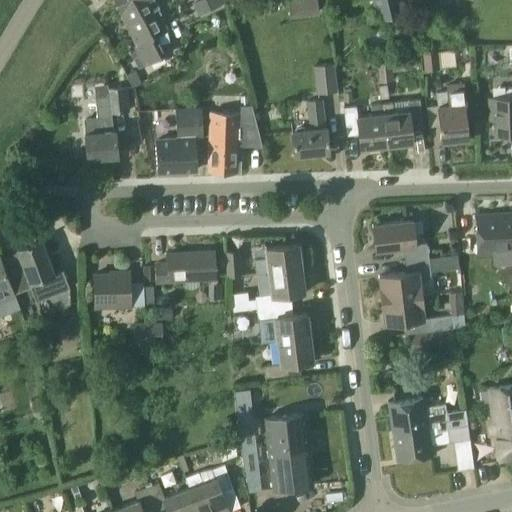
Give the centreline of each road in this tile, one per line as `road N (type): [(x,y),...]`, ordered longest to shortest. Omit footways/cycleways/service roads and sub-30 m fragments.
road 1 (residential): [(341,217),(380,511)]
road 2 (residential): [(84,192),(87,227),(341,217)]
road 3 (residential): [(353,197),(324,186),(84,192)]
road 4 (residential): [(353,197),(511,187)]
